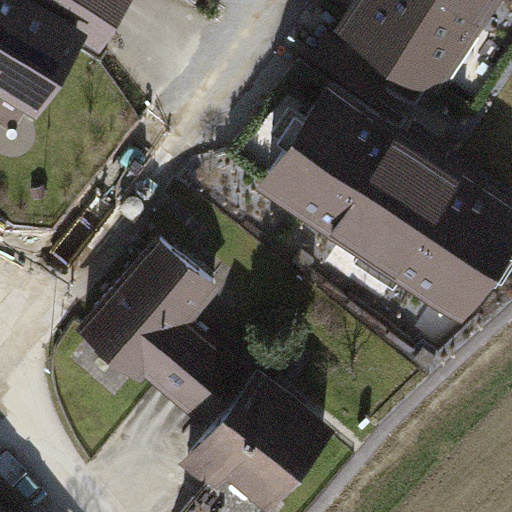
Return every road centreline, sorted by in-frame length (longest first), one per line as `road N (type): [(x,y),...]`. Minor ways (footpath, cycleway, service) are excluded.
road 1 (residential): [(273,0),(60,284)]
road 2 (residential): [(0,388),(104,511)]
